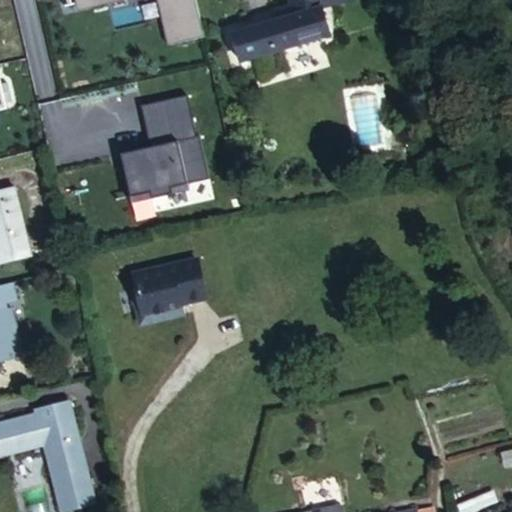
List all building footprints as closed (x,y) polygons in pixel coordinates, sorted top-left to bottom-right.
[(200,36),(190,0),(159,0),(169,43),(200,36)] [(327,36),(320,8),(317,0),(284,0),(286,5),(275,8),(277,18),(315,9),(323,37),(327,36)] [(317,0),(320,8),(348,0),(317,0)] [(238,57),(323,37),(315,9),(277,18),(230,29),(238,57)] [(137,104),(146,146),(136,148),(138,155),(118,159),(130,199),(150,194),(151,200),(172,195),(170,189),(187,185),(208,179),(197,137),(194,137),(184,94),(137,104)] [(117,152),(118,159),(138,155),(136,148),(117,152)] [(0,257),(32,249),(15,181),(0,183),(0,257)] [(187,185),(170,189),(172,195),(188,190),(187,185)] [(150,194),(130,199),(132,204),(151,200),(150,194)] [(185,259),(126,270),(129,286),(134,313),(161,308),(160,303),(167,301),(192,297),(185,259)] [(1,279),(0,278),(0,351),(9,349),(0,310),(0,297),(5,296),(1,279)] [(169,311),(167,301),(160,303),(161,308),(134,313),(129,286),(127,286),(133,317),(169,311)] [(54,489),(89,481),(68,393),(35,401),(38,421),(0,428),(0,461),(43,452),(53,489),(54,489)] [(95,511),(89,481),(54,489),(53,489),(58,511),(95,511)]
